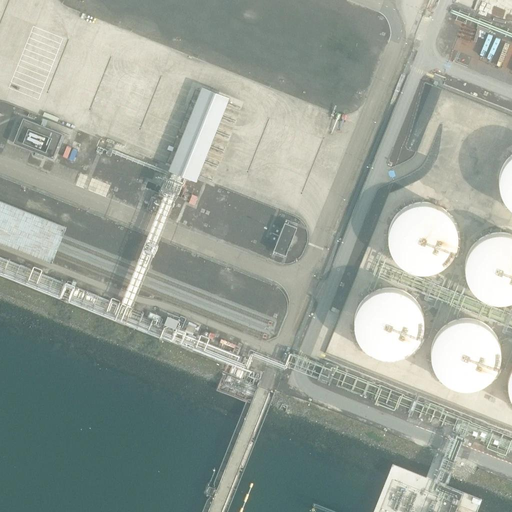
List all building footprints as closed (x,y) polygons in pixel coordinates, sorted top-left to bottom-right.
[(199,180),(228,94),(200,85),(170,171),(199,180)] [(438,96),(441,88),(432,85),(429,93),(438,96)] [(23,119),(13,142),(52,158),(62,135),(23,119)] [(511,153),(504,161),(499,169),(496,177),(496,186),(498,195),(503,205),(510,212),(511,212),(511,153)] [(411,202),(403,205),(394,213),(389,221),(386,229),(386,238),(388,248),(393,257),(401,264),(413,270),(426,271),(438,267),(448,259),(453,251),(457,239),(456,228),(451,216),(443,208),(431,202),(421,200),(411,202)] [(286,223),(274,250),(286,257),(297,226),(286,223)] [(486,233),(479,237),(469,244),(464,253),(462,260),(461,270),(463,279),(468,288),(476,296),(489,301),(501,302),(511,298),(511,235),(507,233),(496,232),(486,233)] [(376,290),(369,293),(359,301),(354,309),(352,317),(351,326),(353,336),(358,345),(366,353),(378,358),(391,359),(403,355),(413,347),(419,340),(422,328),(421,317),(417,305),(408,296),(397,290),(386,289),(376,290)] [(453,321),(446,324),(436,332),(431,340),(429,348),(428,357),(430,367),(435,376),(443,383),(455,389),(468,390),(480,386),(490,378),(495,370),(499,358),(498,347),(493,335),(485,327),(474,321),(463,319),(453,321)]
